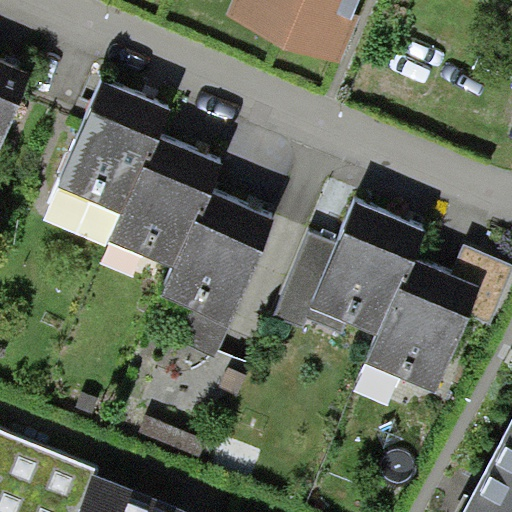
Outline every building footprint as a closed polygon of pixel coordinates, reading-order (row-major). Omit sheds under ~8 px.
[(245,0),(245,2),(343,41),(358,0),(245,0)] [(0,142),(28,72),(0,60),(0,142)] [(224,332),(269,208),(240,197),(207,186),(220,148),(198,140),(162,127),(173,96),(141,85),(102,71),(63,178),(127,201),(114,236),(175,258),(157,308),(224,332)] [(435,377),(469,285),(405,261),(421,219),(352,193),(314,294),(383,319),(370,353),(435,377)] [(511,249),(468,234),(458,262),(485,272),(476,297),(499,305),(511,269),(511,249)] [(511,511),(511,386),(458,492),(447,511),(511,511)] [(234,511),(0,420),(0,511),(234,511)]
